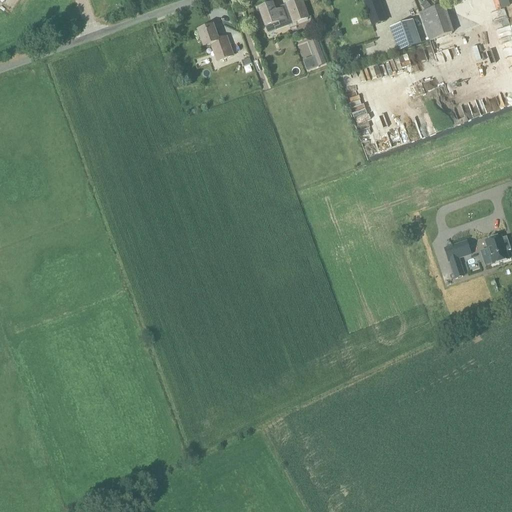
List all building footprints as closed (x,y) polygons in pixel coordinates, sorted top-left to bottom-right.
[(273,5),(260,9),(266,28),(278,23),(280,29),(308,19),(301,0),(299,0),(287,4),(288,7),(275,12),(273,5)] [(411,9),(409,5),(405,7),(403,2),(396,4),(399,13),(411,9)] [(35,19),(38,23),(52,10),(48,6),(35,19)] [(429,42),(454,34),(444,6),(419,14),(429,42)] [(502,16),(499,16),(498,10),(487,13),(490,27),(504,24),(502,16)] [(369,15),(375,27),(382,23),(376,11),(369,15)] [(211,45),(218,62),(233,57),(226,37),(219,40),(213,26),(198,31),(204,48),(211,45)] [(390,36),(398,61),(423,53),(414,27),(390,36)] [(308,71),(318,67),(325,65),(317,41),(310,43),(315,58),(304,62),(308,71)] [(267,94),(316,80),(313,72),(264,86),(267,94)] [(247,80),(198,95),(200,101),(249,87),(247,80)] [(272,109),(321,94),(318,85),(297,92),(296,89),(292,90),(294,96),(270,103),(272,109)] [(206,116),(255,101),(252,94),(203,109),(206,116)] [(251,112),(209,125),(211,131),(260,116),(256,105),(249,107),(251,112)] [(217,147),(265,131),(261,117),(236,126),(238,133),(221,138),(220,134),(213,136),(217,147)] [(289,158),(339,144),(335,128),(285,141),(288,152),(289,158)] [(221,161),(270,147),(267,135),(246,140),(218,149),(221,161)] [(295,170),(343,155),(341,149),(323,155),(322,152),(292,162),(295,170)] [(274,152),(282,167),(289,163),(285,153),(281,155),(278,150),(274,152)] [(298,183),(348,167),(346,161),(322,168),(321,165),(317,167),(306,171),(306,170),(295,173),(298,183)] [(312,186),(301,190),(303,194),(352,179),(350,173),(324,181),(323,177),(310,181),(312,186)] [(277,185),(278,192),(286,190),(284,184),(277,185)] [(308,206),(357,191),(355,185),(324,194),(306,199),(308,206)] [(311,219),(361,203),(359,197),(324,208),(323,204),(313,208),(314,212),(310,214),(311,219)] [(279,216),(295,213),(294,208),(278,211),(279,216)] [(363,209),(334,218),(333,215),(324,217),(313,221),(316,230),(365,215),(363,209)] [(251,241),(300,225),(298,219),(249,235),(251,241)] [(325,253),(374,240),(370,227),(368,221),(325,232),(326,236),(318,238),(320,244),(322,243),(325,253)] [(313,228),(304,231),(315,258),(324,255),(313,228)] [(264,277),(312,262),(303,230),(292,233),(291,230),(273,235),(275,241),(254,247),(256,253),(260,266),(261,266),(264,277)] [(506,252),(511,251),(507,238),(502,239),(501,237),(486,242),(493,265),(509,260),(506,252)] [(458,260),(458,258),(470,254),(467,242),(445,249),(449,263),(450,263),(457,260),(458,260)] [(463,277),(461,271),(453,274),(456,280),(463,277)]
